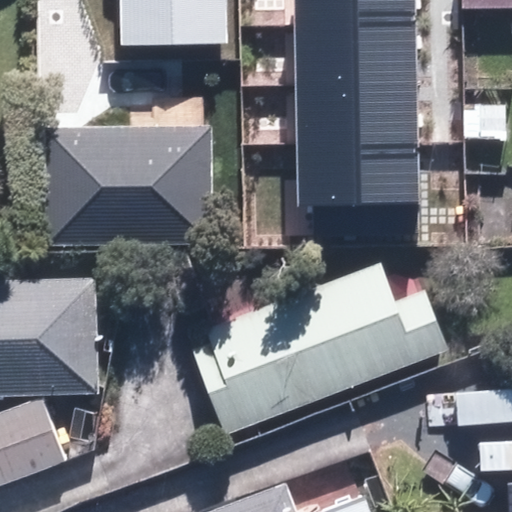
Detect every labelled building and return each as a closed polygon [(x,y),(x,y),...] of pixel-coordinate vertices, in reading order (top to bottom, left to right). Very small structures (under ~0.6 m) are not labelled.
[(227,0),(126,0),(128,45),(229,42),(227,0)] [(295,0),(302,206),(418,203),(411,0),(295,0)] [(51,127),(51,243),(209,243),(209,127),(51,127)] [(210,340),(243,425),(455,342),(433,285),(409,295),(394,258),(223,325),(227,334),(210,340)] [(0,276),(0,384),(106,382),(103,274),(0,276)] [(0,409),(0,479),(73,455),(52,393),(0,409)] [(308,511),(295,476),(196,511),(382,511),(376,493),(323,511),(308,511)]
